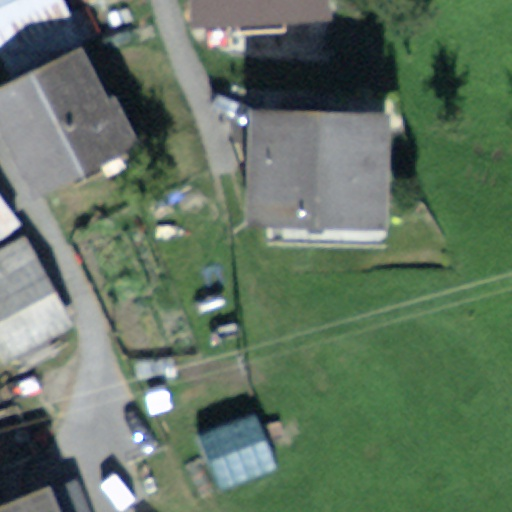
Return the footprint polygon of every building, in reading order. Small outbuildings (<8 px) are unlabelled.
[(74,42),(55,0),(0,0),(0,35),(15,67),(74,42)] [(315,7),(314,0),(200,0),(202,15),(315,7)] [(113,130),(76,57),(48,71),(47,69),(0,91),(0,118),(32,186),(117,147),(123,160),(140,152),(124,124),(113,130)] [(372,217),(374,125),(262,122),(260,214),(372,217)] [(0,236),(16,224),(0,202),(0,236)] [(36,265),(22,239),(0,251),(0,344),(6,355),(64,324),(33,267),(36,265)] [(2,511),(47,511),(41,497),(2,511)]
